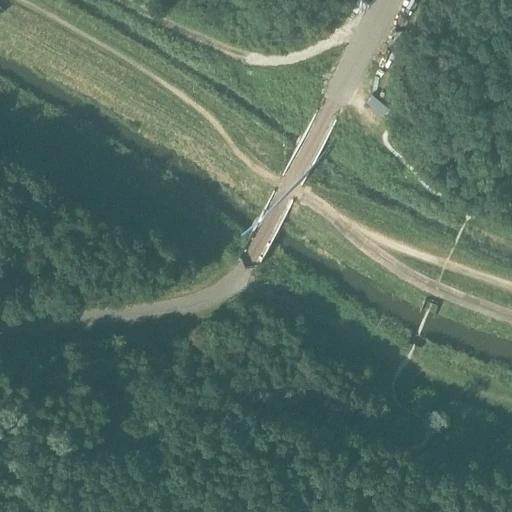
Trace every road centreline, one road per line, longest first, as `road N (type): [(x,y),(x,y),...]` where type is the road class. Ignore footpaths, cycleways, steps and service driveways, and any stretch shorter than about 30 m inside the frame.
road 1 (unknown): [(19,0),(172,90),(212,120),(244,161),(348,228),(511,285)]
road 2 (unclassified): [(0,326),(147,312),(223,290),(252,252),(387,0)]
road 3 (track): [(0,98),(166,196),(240,272),(429,367)]
road 4 (track): [(368,35),(343,34),(287,58),(254,58),(120,0)]
road 5 (track): [(348,228),(436,287),(511,311)]
